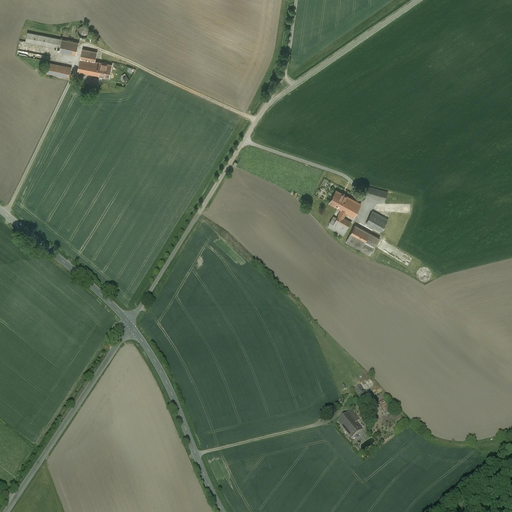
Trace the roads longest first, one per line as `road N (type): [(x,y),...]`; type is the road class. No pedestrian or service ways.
road 1 (unclassified): [(262,110),(129,325)]
road 2 (unclassified): [(129,325),(6,511)]
road 3 (tertiary): [(129,325),(160,370),(222,511)]
road 4 (unclassified): [(262,110),(417,0)]
road 5 (tertiary): [(0,209),(129,325)]
